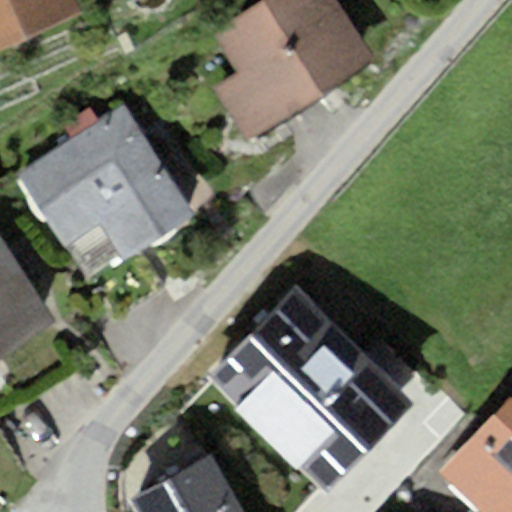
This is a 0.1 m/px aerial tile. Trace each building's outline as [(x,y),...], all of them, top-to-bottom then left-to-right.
[(0,0),(0,48),(84,13),(78,0),(0,0)] [(337,0),(264,0),(214,32),(240,73),(214,89),(248,143),(376,62),(337,0)] [(127,106),(17,176),(87,285),(197,214),(127,106)] [(0,231),(0,356),(57,320),(0,231)] [(511,511),(511,397),(438,475),(476,511),(511,511)]
